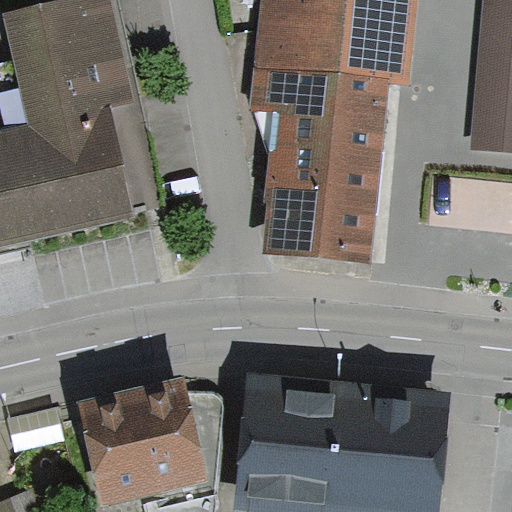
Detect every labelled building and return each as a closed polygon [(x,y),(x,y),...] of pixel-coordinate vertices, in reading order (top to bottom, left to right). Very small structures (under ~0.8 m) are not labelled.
[(0,248),(138,217),(114,109),(136,104),(112,0),(47,0),(2,10),(13,62),(0,65),(0,248)] [(276,112),(263,253),(370,263),(387,81),(408,82),(415,0),(264,0),(254,110),(276,112)] [(511,0),(483,0),(470,149),(511,153),(511,0)] [(439,511),(452,392),(248,371),(234,509),(260,511),(439,511)] [(184,376),(78,401),(102,507),(209,483),(184,376)]
